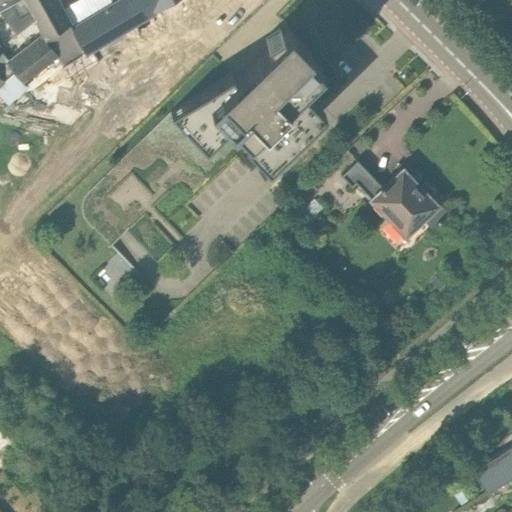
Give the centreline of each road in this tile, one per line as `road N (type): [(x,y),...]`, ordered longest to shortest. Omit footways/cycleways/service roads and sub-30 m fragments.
road 1 (tertiary): [(288,511),(511,320)]
road 2 (tertiary): [(511,119),(396,0)]
